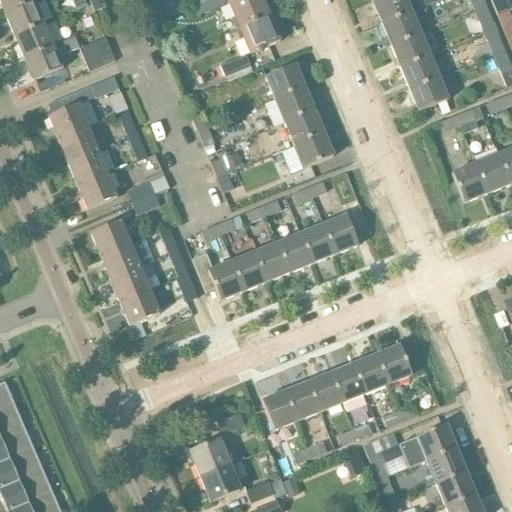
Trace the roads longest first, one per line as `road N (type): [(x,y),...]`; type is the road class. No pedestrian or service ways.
road 1 (residential): [(113,414),(437,284)]
road 2 (residential): [(437,284),(322,0)]
road 3 (residential): [(511,466),(437,284)]
road 4 (residential): [(65,297),(0,141)]
road 5 (residential): [(113,414),(65,297)]
